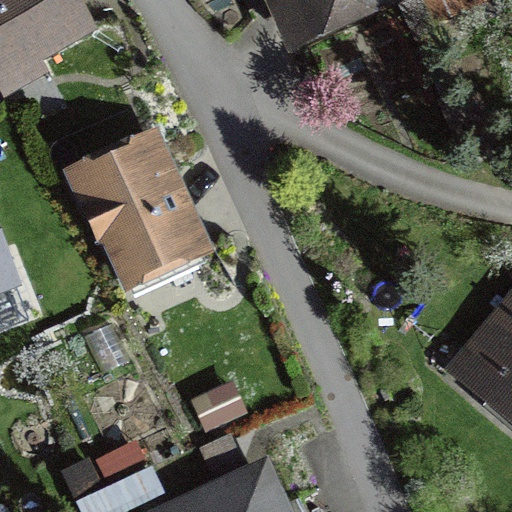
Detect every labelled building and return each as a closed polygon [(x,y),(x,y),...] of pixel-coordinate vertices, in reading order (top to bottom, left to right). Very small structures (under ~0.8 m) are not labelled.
[(97,0),(0,0),(0,64),(17,95),(119,39),(97,0)] [(388,0),(282,0),(299,39),(389,2),(388,0)] [(423,0),(434,22),(481,0),(423,0)] [(172,141),(86,179),(143,306),(229,268),(172,141)] [(0,229),(0,274),(15,269),(0,229)] [(511,289),(443,365),(511,426),(511,289)] [(304,511),(286,472),(200,511),(304,511)]
